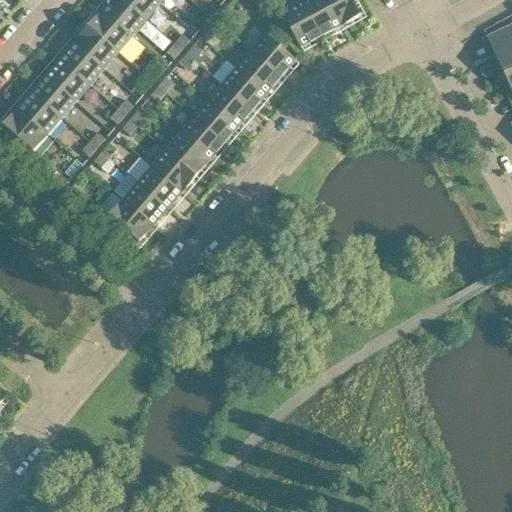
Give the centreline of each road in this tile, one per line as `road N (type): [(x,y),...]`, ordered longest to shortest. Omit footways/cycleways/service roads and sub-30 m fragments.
road 1 (residential): [(420,35),(338,79),(141,308)]
road 2 (residential): [(511,204),(420,35)]
road 3 (residential): [(141,308),(0,185)]
